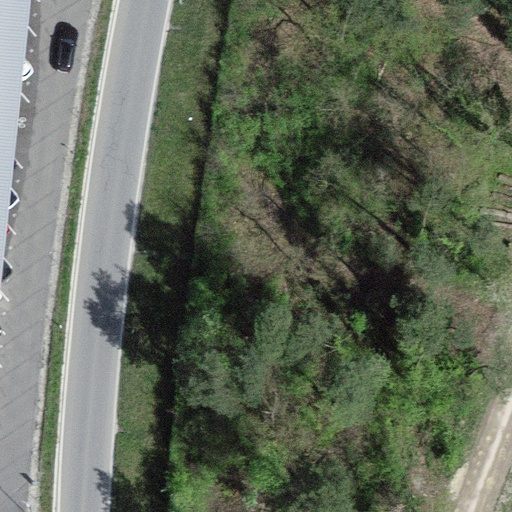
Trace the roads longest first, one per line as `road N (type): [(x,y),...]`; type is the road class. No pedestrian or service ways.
road 1 (trunk): [(82,511),(111,162),(143,0)]
road 2 (track): [(464,511),(511,376)]
